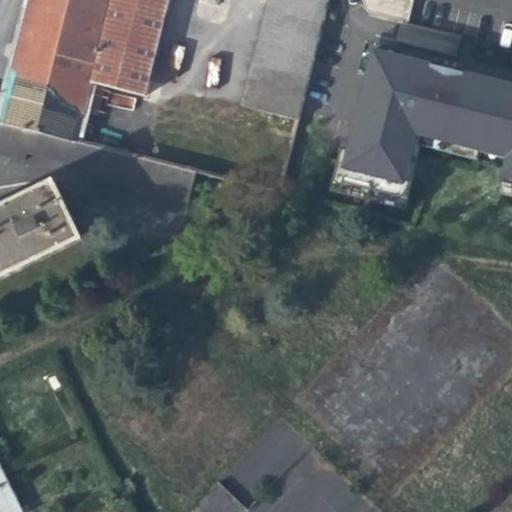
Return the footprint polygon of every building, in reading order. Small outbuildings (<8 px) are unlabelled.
[(32,0),(12,82),(0,78),(0,124),(76,144),(90,86),(143,99),(168,0),(32,0)] [(269,0),(243,107),(266,113),(299,122),(329,0),(269,0)] [(408,21),(413,0),(362,0),(360,9),(408,21)] [(511,88),(441,70),(376,54),(343,186),(402,200),(418,136),(480,152),(482,143),(511,150),(511,153),(504,185),(511,186),(511,88)] [(185,203),(193,173),(146,161),(76,144),(0,124),(0,156),(21,162),(23,152),(85,169),(83,177),(185,203)] [(0,278),(81,240),(54,183),(22,199),(20,196),(13,199),(6,202),(8,205),(0,209),(0,278)] [(282,214),(252,228),(263,250),(294,235),(282,214)] [(0,511),(20,511),(0,470),(0,511)]
